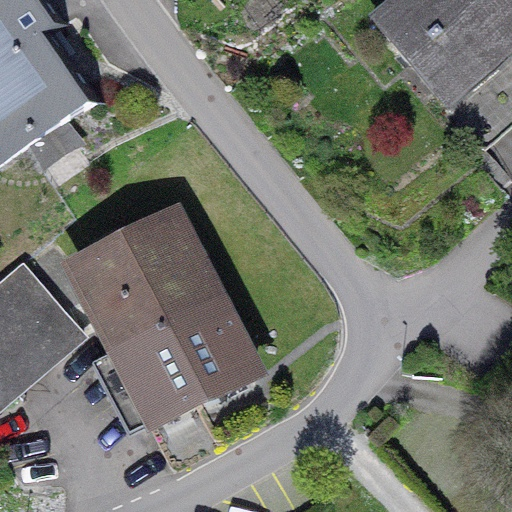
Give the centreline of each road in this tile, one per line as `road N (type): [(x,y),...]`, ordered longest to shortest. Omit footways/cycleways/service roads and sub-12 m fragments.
road 1 (residential): [(150,0),(190,67),(393,332)]
road 2 (residential): [(393,332),(321,420),(148,511)]
road 3 (residential): [(511,233),(393,332)]
